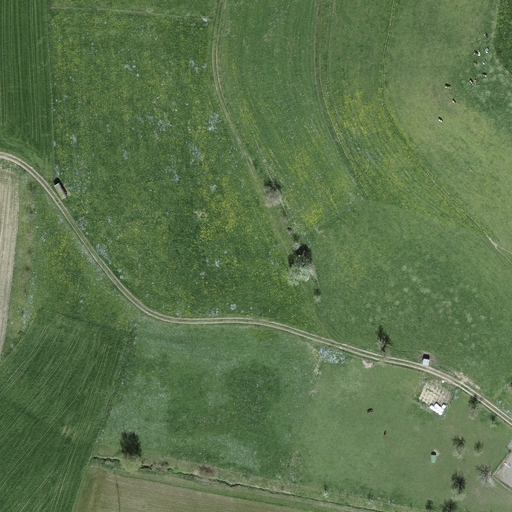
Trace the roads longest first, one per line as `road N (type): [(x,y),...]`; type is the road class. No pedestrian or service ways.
road 1 (track): [(511,426),(448,381),(285,330),(167,326),(138,313),(45,185),(0,155)]
road 2 (track): [(222,0),(217,88),(317,341)]
